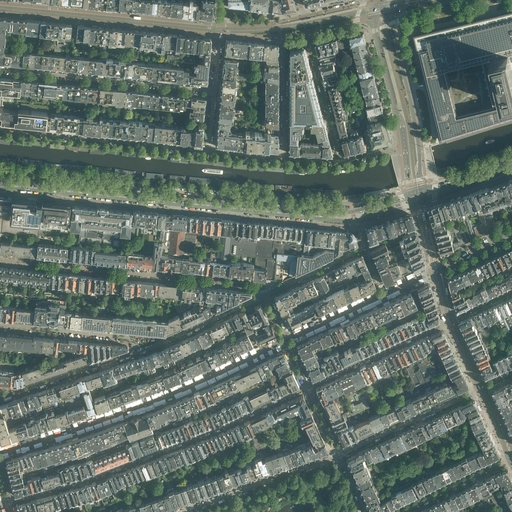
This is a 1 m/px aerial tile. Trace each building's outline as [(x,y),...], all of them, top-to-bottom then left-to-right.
[(228,0),(228,1),(228,7),(229,7),(232,7),(238,8),(241,8),(248,9),(247,0),(228,0)] [(269,0),(247,0),(248,9),(249,9),(256,9),(260,10),(267,11),(267,10),(268,11),(269,0)] [(269,0),(268,11),(281,12),(280,8),(279,5),(278,1),(278,0),(269,0)] [(213,16),(213,14),(214,12),(201,10),(200,17),(207,18),(209,18),(208,19),(212,19),(212,18),(213,17),(213,16)] [(413,34),(422,70),(425,81),(431,105),(440,142),(443,141),(511,119),(511,10),(475,19),(413,34)] [(32,36),(33,20),(26,20),(25,31),(25,35),(32,36)] [(45,35),(47,22),(40,21),(33,20),(32,36),(35,36),(35,34),(39,34),(39,35),(45,35)] [(70,38),(71,24),(65,24),(59,23),(58,37),(70,38)] [(95,42),(97,27),(92,26),(90,26),(88,40),(88,42),(95,42)] [(102,43),(103,27),(97,27),(95,42),(102,43)] [(115,43),(117,29),(115,29),(115,28),(112,28),(110,28),(108,41),(108,44),(111,44),(111,43),(115,43)] [(123,44),(125,30),(117,29),(115,43),(115,44),(123,44)] [(132,43),(134,30),(125,30),(123,44),(129,45),(129,43),(132,43)] [(139,45),(141,31),(138,31),(138,30),(136,30),(136,31),(134,30),(132,43),(132,45),(139,46),(139,45)] [(153,48),(155,33),(152,32),(153,32),(150,31),(150,32),(145,32),(146,31),(143,31),(141,31),(139,45),(144,45),(144,47),(153,48)] [(160,51),(160,50),(162,33),(160,33),(159,32),(158,32),(157,33),(155,33),(153,48),(157,48),(157,51),(160,51)] [(168,47),(169,34),(162,33),(160,50),(164,51),(164,47),(168,47)] [(352,45),(366,41),(365,38),(364,34),(364,33),(363,33),(359,34),(355,35),(354,35),(350,36),(349,37),(345,38),(345,37),(345,38),(341,39),(341,38),(341,39),(340,39),(337,39),(316,45),(319,55),(322,65),(336,61),(342,60),(339,48),(342,47),(347,46),(352,45)] [(175,50),(177,35),(169,34),(168,47),(172,48),(172,49),(175,50)] [(182,49),(184,35),(181,35),(181,34),(179,34),(179,35),(177,35),(175,50),(175,51),(179,51),(179,48),(182,49)] [(196,50),(197,37),(184,35),(182,49),(196,50)] [(202,54),(203,52),(204,37),(197,37),(196,50),(199,50),(199,53),(202,54)] [(210,48),(211,39),(210,38),(204,37),(203,52),(204,52),(210,52),(210,48)] [(232,54),(233,40),(231,40),(228,40),(226,40),(225,45),(225,48),(225,53),(224,53),(225,53),(224,56),(230,56),(230,54),(232,54)] [(239,55),(241,41),(233,40),(232,54),(239,55)] [(247,55),(248,42),(246,42),(243,41),(241,41),(239,55),(247,55)] [(367,47),(366,41),(352,45),(353,50),(367,47)] [(254,58),(256,43),(248,42),(247,55),(246,58),(252,59),(252,58),(254,58)] [(262,60),(263,50),(263,43),(256,43),(254,58),(254,59),(262,60)] [(277,58),(277,53),(278,53),(278,50),(277,50),(278,45),(263,43),(263,50),(262,60),(261,63),(268,64),(278,64),(278,58),(277,58)] [(367,47),(353,50),(355,58),(369,55),(367,47)] [(313,76),(306,50),(303,48),(291,51),(291,82),(312,76),(313,76)] [(371,60),(369,55),(355,58),(357,64),(371,60)] [(127,76),(128,63),(129,61),(125,61),(126,60),(125,60),(125,58),(122,57),(122,60),(120,75),(127,76)] [(373,68),(371,60),(357,64),(354,65),(355,68),(357,67),(359,72),(373,68)] [(336,63),(336,61),(322,65),(324,73),(325,78),(326,81),(327,86),(339,83),(341,83),(339,77),(338,78),(336,69),(335,70),(334,63),(336,63)] [(207,78),(208,68),(209,63),(204,63),(195,62),(194,69),(196,72),(197,72),(197,75),(193,74),(193,77),(207,78)] [(374,74),(373,68),(359,72),(360,78),(374,74)] [(246,73),(239,73),(223,71),(222,77),(237,78),(245,79),(246,73)] [(376,82),(375,77),(374,74),(375,74),(374,74),(360,78),(362,85),(376,82)] [(322,114),(317,93),(316,93),(316,92),(314,92),(314,86),(314,84),(315,84),(314,81),(313,81),(311,81),(311,78),(312,78),(312,76),(291,82),(291,85),(291,123),(292,123),(292,122),(308,122),(308,124),(313,124),(313,123),(324,123),(324,122),(322,122),(321,115),(322,115),(322,114)] [(49,128),(50,115),(47,114),(48,112),(18,109),(18,111),(9,110),(9,109),(3,108),(3,106),(1,106),(3,92),(20,94),(20,92),(21,80),(0,77),(0,121),(1,122),(1,123),(49,128)] [(37,95),(39,82),(32,81),(31,93),(31,94),(37,95)] [(55,104),(55,97),(57,84),(51,83),(45,82),(43,95),(52,96),(52,103),(55,104)] [(378,89),(378,87),(378,86),(377,86),(376,82),(362,85),(364,93),(375,90),(378,90),(379,89),(378,89)] [(342,95),(339,83),(327,86),(330,98),(342,95)] [(379,95),(378,90),(375,90),(364,93),(366,99),(380,95),(379,95)] [(345,106),(342,95),(330,98),(333,109),(345,106)] [(380,95),(366,99),(366,101),(361,102),(362,105),(367,104),(368,107),(382,103),(380,95)] [(278,99),(265,97),(265,109),(278,110),(278,104),(278,99)] [(383,109),(382,103),(368,107),(369,112),(383,109)] [(348,117),(345,106),(333,109),(336,120),(348,117)] [(385,117),(383,109),(369,112),(371,120),(385,117)] [(62,130),(64,115),(61,114),(61,116),(57,116),(55,129),(62,130)] [(233,119),(233,116),(219,114),(218,121),(230,122),(234,122),(235,119),(233,119)] [(75,131),(76,116),(74,115),(74,117),(70,117),(68,130),(68,131),(75,131)] [(88,132),(90,116),(87,115),(86,120),(83,119),(81,132),(88,132)] [(101,134),(102,118),(102,117),(100,117),(99,121),(96,121),(94,133),(101,134)] [(391,137),(389,130),(387,122),(385,117),(386,117),(385,117),(371,120),(365,131),(368,146),(369,146),(372,145),(373,146),(373,147),(375,146),(376,146),(386,143),(386,144),(386,143),(388,143),(389,143),(389,142),(388,139),(390,138),(391,138),(391,137)] [(107,134),(109,119),(105,119),(102,118),(101,134),(107,134)] [(114,135),(115,122),(115,120),(112,119),(112,120),(109,119),(107,134),(114,135)] [(352,153),(347,133),(344,119),(337,121),(341,140),(343,145),(344,150),(345,155),(346,154),(352,153)] [(120,136),(122,122),(122,120),(119,120),(119,122),(115,122),(114,135),(120,136)] [(127,136),(128,121),(126,121),(126,123),(122,122),(120,136),(127,136)] [(133,137),(135,122),(135,121),(133,121),(128,121),(127,136),(131,137),(133,137)] [(140,138),(141,123),(141,122),(139,121),(139,122),(135,122),(133,137),(137,138),(138,137),(140,138)] [(236,148),(238,133),(229,132),(230,122),(218,121),(217,132),(216,138),(216,139),(216,145),(215,145),(215,146),(216,146),(221,146),(224,147),(224,146),(228,147),(229,147),(236,148)] [(146,138),(148,125),(148,122),(146,122),(145,123),(141,123),(140,138),(144,138),(146,138)] [(300,143),(300,134),(301,134),(301,128),(304,128),(304,126),(311,126),(311,128),(316,128),(319,140),(323,139),(328,137),(325,123),(324,123),(313,123),(313,124),(308,124),(308,122),(292,122),(292,123),(291,123),(290,142),(296,143),(300,143)] [(160,140),(161,126),(161,124),(159,124),(159,126),(155,126),(155,124),(151,124),(151,125),(148,125),(146,138),(146,139),(153,139),(160,140)] [(166,140),(168,127),(168,125),(165,125),(165,127),(161,126),(160,140),(166,140)] [(173,141),(174,128),(174,126),(172,125),(172,127),(168,127),(166,140),(173,141)] [(179,142),(181,126),(178,126),(178,128),(174,128),(173,141),(175,141),(175,142),(177,143),(177,142),(179,142)] [(187,143),(188,130),(184,130),(185,127),(181,126),(179,142),(187,143)] [(278,151),(278,137),(277,137),(278,136),(278,135),(278,127),(272,126),(271,134),(269,151),(276,152),(278,151)] [(367,149),(363,134),(359,135),(358,131),(357,131),(356,126),(353,127),(355,131),(360,151),(366,149),(367,149)] [(201,144),(202,127),(199,127),(199,130),(195,129),(194,143),(201,144)] [(194,143),(195,129),(193,129),(192,131),(188,130),(187,143),(188,144),(190,144),(191,143),(194,143)] [(360,151),(355,131),(347,133),(352,153),(360,151)] [(244,149),(245,134),(238,133),(236,148),(244,149)] [(269,151),(271,134),(267,134),(267,138),(264,138),(263,151),(269,151)] [(169,162),(188,164),(189,157),(170,155),(169,162)] [(286,173),(305,174),(306,167),(287,166),(286,173)] [(111,175),(111,169),(90,167),(90,173),(111,175)] [(113,173),(139,178),(139,172),(114,168),(113,169),(113,170),(112,170),(112,171),(113,172),(113,173)] [(511,192),(508,181),(507,181),(508,181),(506,182),(506,181),(506,182),(503,182),(501,183),(504,192),(507,191),(508,195),(505,196),(508,202),(511,200),(511,192)] [(508,202),(505,196),(502,197),(501,193),(504,192),(501,183),(499,184),(498,184),(496,185),(497,185),(496,185),(503,204),(508,202)] [(491,186),(489,187),(496,206),(503,204),(496,185),(494,186),(491,186)] [(496,206),(489,187),(487,188),(486,188),(485,189),(484,189),(487,198),(488,202),(490,208),(491,208),(496,206)] [(485,203),(484,199),(487,198),(484,189),(482,190),(482,189),(479,190),(479,191),(478,191),(477,191),(481,201),(483,206),(483,207),(484,209),(484,210),(490,208),(488,202),(485,203)] [(483,206),(481,201),(477,191),(476,192),(472,193),(470,194),(470,193),(470,194),(476,211),(484,209),(483,207),(483,206)] [(476,211),(470,194),(468,194),(465,195),(463,196),(467,209),(470,208),(472,213),(476,211)] [(10,212),(12,198),(11,198),(8,198),(8,197),(4,197),(0,197),(0,196),(0,216),(3,217),(10,218),(10,212)] [(467,209),(463,196),(457,198),(456,198),(462,216),(468,232),(471,241),(477,238),(472,223),(467,209)] [(10,218),(3,217),(1,233),(38,237),(38,235),(42,202),(36,202),(36,200),(17,198),(12,198),(10,212),(10,218)] [(462,216),(456,198),(454,199),(452,200),(450,200),(449,200),(455,217),(459,215),(460,217),(462,216)] [(461,234),(455,217),(449,200),(449,201),(447,201),(445,202),(443,203),(442,203),(448,220),(449,219),(451,224),(452,227),(459,242),(460,246),(464,244),(461,234)] [(67,237),(70,206),(70,204),(69,204),(42,201),(42,202),(38,235),(43,235),(45,235),(47,235),(50,236),(58,236),(60,237),(62,237),(64,237),(67,237)] [(448,220),(442,203),(438,204),(438,205),(434,206),(430,207),(429,207),(430,208),(431,211),(430,211),(431,212),(432,215),(431,215),(432,216),(433,219),(433,220),(434,223),(434,224),(444,221),(448,220)] [(129,234),(132,212),(132,211),(131,211),(131,212),(124,211),(123,211),(122,211),(116,211),(116,210),(114,210),(107,210),(108,209),(107,209),(108,209),(108,208),(107,208),(107,207),(106,207),(106,208),(105,207),(104,207),(101,207),(100,207),(98,207),(98,206),(97,206),(97,207),(96,208),(97,208),(96,208),(96,209),(90,208),(88,207),(88,208),(82,207),(81,207),(81,206),(80,206),(80,207),(73,206),(72,205),(72,206),(70,229),(80,230),(79,242),(119,246),(120,234),(128,235),(129,235),(129,234)] [(491,211),(490,208),(484,210),(491,231),(496,229),(497,228),(491,211)] [(491,231),(484,210),(484,209),(476,211),(480,221),(472,223),(477,238),(491,231)] [(138,224),(139,211),(133,210),(133,212),(131,228),(134,228),(134,224),(138,224)] [(151,267),(157,213),(156,212),(145,211),(143,229),(142,241),(144,242),(143,254),(141,266),(151,267)] [(161,248),(165,213),(157,213),(151,267),(159,268),(160,256),(161,248)] [(169,249),(172,214),(165,213),(161,248),(169,249)] [(196,251),(198,234),(185,232),(185,228),(178,227),(180,215),(172,214),(169,249),(168,257),(167,269),(194,272),(199,272),(203,273),(203,272),(205,258),(206,252),(196,251)] [(414,226),(411,215),(411,214),(410,214),(409,214),(406,215),(403,216),(407,228),(407,229),(414,226)] [(185,228),(187,215),(186,215),(186,216),(180,215),(178,227),(185,228)] [(407,228),(403,216),(397,218),(401,230),(407,228)] [(205,233),(206,231),(207,218),(199,217),(198,229),(198,233),(203,234),(203,233),(205,233)] [(213,231),(214,218),(207,218),(206,231),(210,231),(209,237),(212,237),(213,231)] [(220,233),(221,219),(214,218),(213,231),(218,231),(217,233),(220,233)] [(401,230),(397,218),(392,220),(396,232),(401,230)] [(228,275),(229,262),(229,259),(232,236),(232,232),(233,220),(222,219),(221,219),(220,233),(218,253),(216,274),(227,275),(228,275)] [(244,236),(244,233),(246,221),(240,221),(233,220),(232,232),(236,232),(235,233),(234,237),(240,237),(241,235),(244,236)] [(396,232),(392,220),(390,221),(389,221),(385,222),(384,223),(388,234),(388,235),(396,233),(396,232)] [(446,226),(444,221),(434,224),(435,229),(446,226)] [(281,280),(282,280),(293,275),(332,257),(335,231),(306,228),(258,223),(256,239),(253,239),(250,238),(247,238),(240,237),(234,237),(232,236),(229,259),(236,259),(236,256),(254,257),(253,264),(252,278),(281,280)] [(388,234),(384,223),(378,225),(383,236),(388,234)] [(450,232),(449,228),(452,227),(451,224),(446,226),(435,229),(437,236),(450,232)] [(385,242),(383,236),(378,225),(373,226),(379,245),(385,242)] [(379,245),(373,226),(370,227),(370,228),(366,229),(365,229),(365,230),(368,241),(368,243),(369,243),(370,249),(379,245)] [(399,245),(417,237),(416,232),(416,231),(413,230),(396,239),(399,245)] [(342,252),(342,250),(344,250),(345,242),(346,242),(346,241),(347,241),(348,243),(345,245),(347,248),(349,247),(350,248),(357,245),(355,236),(352,232),(335,231),(332,257),(342,252)] [(451,238),(450,232),(437,236),(439,242),(451,238)] [(471,241),(468,232),(461,234),(464,244),(471,241)] [(397,262),(402,259),(407,257),(420,250),(420,249),(417,237),(399,245),(393,248),(392,248),(373,256),(377,265),(395,257),(397,262)] [(453,244),(451,238),(439,242),(440,247),(453,244)] [(399,245),(396,239),(391,241),(393,248),(399,245)] [(0,252),(18,254),(19,243),(0,241),(0,244),(0,245),(0,252)] [(373,256),(392,248),(390,242),(371,251),(372,255),(373,256)] [(454,249),(460,246),(459,242),(453,244),(440,247),(442,255),(444,254),(454,249)] [(36,256),(37,250),(37,248),(37,245),(19,243),(18,254),(36,256)] [(81,260),(83,247),(70,246),(69,259),(81,260)] [(94,262),(95,251),(95,248),(83,247),(81,260),(94,262)] [(406,265),(422,257),(420,250),(407,257),(409,261),(408,261),(405,262),(406,265)] [(511,263),(507,252),(505,252),(503,253),(501,254),(507,265),(511,263)] [(216,274),(218,253),(210,253),(210,259),(208,273),(216,274)] [(507,265),(501,254),(499,255),(498,256),(496,257),(501,268),(507,265)] [(167,269),(168,257),(160,256),(159,268),(167,269)] [(367,267),(364,260),(362,257),(361,256),(356,258),(361,270),(367,267)] [(401,275),(397,262),(395,257),(377,265),(379,270),(378,270),(379,270),(379,272),(380,272),(383,281),(384,283),(385,283),(393,279),(397,277),(401,275)] [(413,269),(423,264),(424,264),(422,257),(406,265),(405,265),(404,266),(407,272),(412,270),(410,266),(411,265),(413,269)] [(501,268),(496,257),(490,259),(496,270),(501,268)] [(363,274),(361,270),(356,258),(350,261),(356,273),(358,272),(360,276),(363,274)] [(407,272),(404,266),(405,265),(402,259),(397,262),(401,275),(407,272)] [(496,270),(490,259),(485,262),(490,273),(496,270)] [(356,273),(350,261),(347,263),(351,272),(352,271),(354,274),(356,273)] [(490,273),(485,262),(480,264),(485,275),(490,273)] [(485,275),(480,264),(475,266),(481,279),(483,278),(482,276),(485,275)] [(349,276),(343,265),(333,270),(339,282),(349,277),(349,276)] [(481,279),(475,266),(471,268),(471,269),(476,279),(478,278),(479,280),(481,279)] [(11,278),(12,268),(11,268),(8,268),(6,268),(3,268),(3,267),(2,267),(1,278),(4,278),(3,282),(8,282),(8,278),(11,278)] [(371,277),(368,269),(367,267),(361,270),(363,274),(366,280),(371,277)] [(20,279),(21,269),(18,269),(15,269),(12,268),(11,278),(13,279),(13,283),(17,283),(18,279),(20,279)] [(30,280),(31,270),(30,270),(27,270),(25,270),(21,269),(20,279),(23,280),(22,283),(27,284),(27,280),(30,280)] [(476,279),(471,269),(467,271),(472,283),(474,282),(473,280),(476,279)] [(39,281),(40,271),(37,271),(34,271),(31,270),(30,280),(32,281),(32,284),(36,285),(37,281),(39,281)] [(340,283),(339,282),(333,270),(328,273),(332,280),(335,279),(338,284),(340,283)] [(49,282),(50,272),(49,272),(46,272),(44,272),(40,271),(39,281),(42,282),(41,285),(46,286),(46,282),(49,282)] [(472,283),(467,271),(462,273),(467,283),(469,282),(470,285),(473,284),(472,283)] [(68,289),(69,274),(62,273),(61,286),(60,288),(62,288),(63,285),(66,286),(66,289),(68,289)] [(331,285),(330,281),(332,280),(328,273),(323,275),(331,291),(333,290),(334,289),(332,284),(331,285)] [(467,283),(462,273),(458,275),(464,288),(466,287),(465,284),(467,283)] [(75,297),(75,288),(77,275),(69,274),(68,289),(70,289),(70,286),(74,287),(73,289),(72,289),(71,296),(75,297)] [(374,285),(373,283),(373,282),(373,281),(372,281),(371,278),(371,277),(366,280),(363,274),(360,276),(355,279),(362,294),(362,293),(367,291),(368,291),(372,289),(373,289),(375,287),(375,286),(374,285)] [(84,289),(86,276),(82,276),(80,275),(77,275),(75,288),(84,289)] [(331,291),(323,275),(322,276),(315,279),(313,280),(312,281),(317,292),(319,296),(331,291)] [(464,288),(458,275),(453,277),(458,287),(460,286),(461,289),(464,288)] [(460,292),(458,287),(453,277),(448,279),(453,295),(460,292)] [(510,287),(506,278),(501,280),(505,290),(510,287)] [(355,279),(351,281),(350,281),(352,285),(357,296),(358,296),(361,294),(362,294),(355,279)] [(134,293),(134,281),(128,280),(126,296),(129,296),(129,293),(134,293)] [(505,290),(501,280),(496,282),(500,292),(505,290)] [(145,305),(146,293),(152,294),(153,283),(141,281),(140,295),(139,305),(145,305)] [(317,292),(312,281),(307,283),(312,294),(317,292)] [(500,292),(496,282),(491,285),(496,294),(500,292)] [(181,297),(182,286),(159,283),(157,295),(160,295),(160,296),(165,297),(165,295),(173,296),(173,298),(178,298),(178,297),(181,297)] [(314,298),(312,294),(307,283),(301,285),(308,300),(309,301),(312,299),(314,303),(318,301),(316,297),(314,298)] [(431,289),(429,285),(428,284),(417,289),(419,295),(431,289)] [(308,300),(301,285),(296,288),(301,299),(303,302),(308,300)] [(357,296),(352,285),(348,287),(353,298),(354,297),(357,296)] [(496,294),(491,285),(486,287),(491,296),(496,294)] [(193,298),(194,287),(182,286),(181,297),(184,297),(184,299),(190,300),(190,298),(193,298)] [(353,298),(348,287),(343,289),(348,300),(349,300),(353,298)] [(491,296),(486,287),(481,289),(486,299),(491,296)] [(301,299),(296,288),(291,290),(296,301),(301,299)] [(348,300),(343,289),(337,291),(343,303),(344,302),(348,300)] [(419,295),(417,289),(410,292),(413,298),(415,297),(419,295)] [(432,295),(431,289),(419,295),(415,297),(417,300),(420,298),(421,301),(432,295)] [(486,299),(481,289),(476,292),(477,293),(481,301),(486,299)] [(232,304),(233,291),(222,290),(220,309),(232,304)] [(296,302),(296,301),(291,290),(285,293),(291,304),(296,302)] [(238,301),(251,295),(251,292),(239,291),(238,301)] [(343,303),(337,291),(332,294),(337,305),(342,303),(343,303)] [(417,307),(413,298),(410,292),(404,295),(403,296),(391,301),(398,316),(417,307)] [(48,295),(48,298),(62,300),(59,324),(63,325),(64,312),(65,301),(72,302),(72,298),(52,296),(52,294),(48,293),(48,295)] [(291,304),(285,293),(276,297),(275,300),(279,309),(285,306),(286,307),(287,306),(291,304)] [(481,301),(477,293),(472,295),(473,297),(476,303),(481,301)] [(337,305),(332,294),(327,297),(333,307),(334,307),(337,305)] [(418,309),(423,306),(434,301),(432,295),(421,301),(420,298),(417,300),(415,297),(413,298),(417,307),(418,309)] [(456,305),(456,306),(468,300),(467,297),(465,298),(463,295),(462,296),(454,299),(454,300),(456,305)] [(471,305),(476,303),(473,297),(471,298),(470,296),(467,297),(468,300),(456,306),(457,311),(459,311),(471,306),(471,305)] [(333,307),(327,297),(323,299),(328,310),(333,307)] [(45,323),(59,324),(62,300),(48,298),(47,301),(41,300),(41,301),(35,301),(34,309),(33,322),(45,323)] [(328,310),(323,299),(318,301),(323,312),(328,310)] [(511,310),(507,300),(502,302),(511,323),(511,310)] [(323,312),(318,301),(314,303),(314,304),(319,314),(323,312)] [(400,320),(399,318),(398,316),(391,301),(373,310),(378,320),(382,329),(391,324),(390,323),(390,322),(397,318),(398,319),(398,321),(400,320)] [(436,308),(434,301),(423,306),(426,312),(436,308)] [(511,331),(511,323),(502,302),(492,307),(497,318),(504,332),(505,335),(511,331)] [(208,315),(205,306),(204,307),(202,304),(200,305),(202,308),(205,316),(208,315)] [(268,321),(265,314),(264,311),(260,304),(254,307),(257,312),(253,313),(250,315),(247,316),(245,311),(239,314),(247,332),(253,329),(252,328),(254,327),(262,323),(262,324),(268,321)] [(312,317),(317,315),(317,314),(319,314),(314,304),(308,306),(304,308),(305,309),(294,314),(292,309),(282,314),(288,328),(289,328),(294,326),(294,325),(295,325),(301,322),(302,322),(305,320),(311,317),(312,317)] [(33,322),(34,309),(16,307),(14,320),(33,322)] [(497,318),(492,307),(487,309),(492,320),(497,318)] [(205,316),(202,308),(196,311),(200,319),(205,316)] [(437,313),(436,308),(426,312),(428,318),(437,313)] [(200,319),(196,311),(195,309),(183,314),(184,316),(180,318),(183,326),(190,323),(193,322),(200,319)] [(400,320),(415,313),(419,311),(418,309),(399,318),(400,320)] [(492,320),(487,309),(482,312),(487,322),(492,320)] [(378,320),(373,310),(368,312),(374,325),(377,324),(375,321),(378,320)] [(81,327),(82,315),(78,315),(79,312),(75,312),(75,314),(70,314),(69,325),(81,327)] [(375,327),(368,312),(363,314),(368,325),(370,329),(375,327)] [(490,328),(482,312),(477,314),(482,323),(482,324),(483,326),(484,325),(487,330),(490,328)] [(438,321),(439,319),(437,313),(428,318),(425,319),(428,325),(429,325),(434,323),(435,322),(438,321)] [(368,325),(363,314),(359,317),(365,329),(367,328),(366,326),(368,325)] [(482,323),(477,314),(472,316),(475,322),(477,325),(482,323)] [(183,326),(180,318),(178,315),(167,320),(168,321),(167,322),(166,335),(183,326)] [(243,324),(238,315),(233,317),(238,327),(239,327),(239,326),(243,324)] [(428,325),(425,319),(424,316),(418,319),(422,328),(428,325)] [(462,328),(472,323),(475,322),(472,316),(459,322),(462,328)] [(166,335),(167,322),(151,320),(146,321),(143,321),(143,320),(139,320),(136,320),(136,319),(131,319),(128,319),(128,318),(123,319),(120,318),(120,317),(115,318),(112,318),(111,330),(159,334),(166,335)] [(238,327),(233,317),(228,319),(233,329),(236,327),(237,328),(238,327)] [(365,329),(359,317),(354,319),(359,329),(361,328),(363,330),(365,329)] [(422,328),(418,319),(417,317),(412,320),(417,331),(422,328)] [(234,331),(233,329),(228,319),(223,321),(229,332),(229,334),(234,331)] [(363,337),(359,329),(354,319),(350,321),(349,321),(358,340),(363,337)] [(417,331),(412,320),(407,322),(412,333),(417,331)] [(229,332),(223,321),(208,328),(213,339),(229,332)] [(274,335),(270,326),(268,321),(262,324),(262,323),(254,327),(257,334),(254,336),(257,343),(274,335)] [(360,344),(358,340),(349,321),(346,323),(345,323),(341,325),(346,337),(348,341),(352,339),(356,348),(360,357),(365,355),(360,344)] [(412,333),(407,322),(401,324),(407,335),(412,333)] [(474,328),(472,323),(462,328),(465,333),(474,328)] [(407,335),(401,324),(396,327),(402,338),(407,335)] [(480,332),(482,330),(485,330),(483,326),(482,324),(474,328),(465,333),(467,337),(480,332)] [(346,337),(341,325),(337,327),(341,337),(343,336),(344,338),(346,337)] [(341,337),(337,327),(332,329),(337,338),(339,337),(340,340),(342,340),(341,337)] [(402,338),(396,327),(391,329),(396,340),(402,338)] [(215,345),(213,339),(208,328),(202,331),(197,334),(182,341),(188,352),(190,356),(193,355),(210,347),(215,345)] [(337,338),(332,329),(328,331),(332,341),(334,344),(336,342),(335,339),(337,338)] [(396,340),(391,329),(386,332),(391,343),(396,340)] [(253,345),(246,330),(241,332),(243,336),(248,347),(253,345)] [(494,338),(491,330),(486,332),(487,334),(489,339),(490,342),(491,341),(495,340),(494,338)] [(332,341),(328,331),(323,334),(328,343),(332,341)] [(433,341),(436,340),(444,336),(444,334),(443,334),(442,332),(442,331),(441,331),(440,331),(438,332),(437,332),(435,333),(434,334),(430,336),(430,335),(430,336),(433,341)] [(391,343),(386,332),(381,334),(386,345),(391,343)] [(469,342),(480,337),(482,337),(480,332),(467,337),(469,342)] [(41,349),(42,338),(0,333),(0,347),(1,348),(1,346),(24,348),(24,350),(32,351),(32,349),(35,349),(35,348),(41,349)] [(329,346),(328,343),(323,334),(318,336),(321,342),(322,344),(319,346),(321,349),(329,346)] [(386,345),(381,334),(376,337),(381,347),(386,345)] [(248,347),(243,336),(239,338),(244,349),(248,347)] [(321,342),(318,336),(308,341),(311,347),(321,342)] [(433,341),(430,336),(425,338),(429,347),(434,345),(433,343),(433,341)] [(435,347),(447,341),(444,336),(436,340),(436,342),(433,343),(434,345),(435,347)] [(381,347),(376,337),(371,339),(376,350),(381,348),(381,347)] [(483,342),(480,337),(469,342),(472,347),(483,342)] [(244,349),(239,338),(235,340),(240,351),(244,349)] [(429,347),(425,338),(420,340),(425,351),(430,349),(429,347)] [(77,349),(77,341),(73,341),(59,339),(58,347),(77,349)] [(376,350),(371,339),(365,342),(371,352),(376,350)] [(472,347),(474,352),(492,344),(491,341),(490,342),(489,339),(486,341),(483,342),(472,347)] [(240,351),(235,340),(230,342),(236,353),(240,351)] [(430,361),(427,357),(425,351),(420,340),(414,343),(424,364),(430,361)] [(188,352),(182,341),(178,343),(183,354),(188,352)] [(314,353),(311,347),(308,341),(296,346),(302,358),(314,353)] [(432,354),(449,346),(447,341),(435,347),(430,349),(432,354)] [(112,354),(124,350),(127,349),(128,349),(128,348),(128,347),(128,346),(127,346),(126,346),(112,345),(112,344),(109,344),(99,343),(87,342),(86,352),(86,354),(89,362),(95,360),(112,354)] [(236,353),(230,342),(226,344),(232,355),(236,353)] [(371,352),(365,342),(360,344),(365,355),(371,352)] [(183,354),(178,343),(173,345),(178,356),(183,354)] [(424,364),(414,343),(409,345),(415,358),(420,370),(415,373),(420,384),(437,376),(432,367),(430,361),(424,364)] [(232,355),(226,344),(222,346),(228,357),(232,355)] [(487,352),(494,349),(495,349),(492,344),(474,352),(476,357),(487,352)] [(180,361),(173,345),(168,347),(175,363),(180,361)] [(415,358),(409,345),(403,348),(409,360),(415,358)] [(228,357),(222,346),(217,348),(222,360),(228,357)] [(444,361),(454,356),(449,347),(449,346),(432,354),(427,357),(430,361),(432,367),(444,361)] [(175,363),(168,347),(165,349),(169,360),(172,359),(174,365),(176,364),(175,363)] [(222,360),(217,348),(211,351),(216,362),(217,362),(222,360)] [(360,357),(356,348),(351,350),(350,348),(343,352),(344,354),(340,356),(344,365),(360,357)] [(415,373),(409,360),(403,348),(398,351),(404,363),(415,386),(420,384),(415,373)] [(169,360),(165,349),(164,349),(161,351),(167,367),(168,367),(167,365),(169,364),(168,361),(169,360)] [(167,367),(161,351),(156,352),(161,364),(163,363),(165,366),(163,367),(164,368),(167,367)] [(216,362),(211,351),(206,353),(211,365),(216,362)] [(404,363),(398,351),(393,353),(398,365),(404,363)] [(161,364),(156,352),(152,354),(156,365),(161,364)] [(344,365),(340,356),(337,352),(333,354),(339,367),(344,365)] [(479,362),(488,358),(490,357),(487,352),(476,357),(479,362)] [(286,359),(284,354),(282,353),(278,355),(280,360),(281,360),(282,361),(286,359)] [(304,363),(316,358),(314,353),(302,358),(304,363)] [(398,365),(393,353),(387,356),(393,368),(398,365)] [(89,362),(86,354),(63,361),(66,369),(89,362)] [(156,365),(152,354),(148,355),(153,370),(156,369),(154,366),(156,365)] [(339,367),(333,354),(328,357),(334,369),(339,367)] [(153,370),(148,355),(144,357),(148,368),(150,368),(151,371),(153,370)] [(200,370),(196,361),(194,362),(193,360),(195,359),(193,355),(190,356),(189,357),(191,361),(196,372),(200,370)] [(207,367),(203,358),(201,359),(200,356),(198,356),(198,357),(204,368),(207,367)] [(393,368),(387,356),(382,358),(387,370),(393,368)] [(456,361),(454,356),(444,361),(446,366),(456,361)] [(509,367),(504,356),(498,358),(499,359),(504,370),(509,367)] [(148,368),(144,357),(140,358),(143,369),(146,368),(148,374),(150,374),(148,368)] [(204,368),(198,357),(197,358),(198,360),(196,361),(200,370),(204,368)] [(334,369),(328,357),(323,359),(325,363),(329,372),(334,369)] [(151,391),(147,380),(146,375),(143,369),(140,358),(135,359),(134,360),(138,371),(140,377),(142,382),(146,393),(151,392),(151,391)] [(318,364),(319,363),(316,358),(304,363),(307,369),(318,364)] [(389,375),(387,370),(382,358),(376,361),(382,373),(384,377),(389,375)] [(490,363),(488,358),(479,362),(481,367),(490,363)] [(289,365),(286,359),(282,361),(274,364),(277,370),(289,365)] [(504,370),(499,359),(493,361),(495,365),(496,366),(498,372),(504,370)] [(138,371),(134,360),(129,361),(133,372),(133,373),(138,371)] [(274,375),(270,366),(267,360),(262,363),(268,375),(269,378),(274,375)] [(66,369),(63,361),(42,368),(45,376),(66,369)] [(133,372),(129,361),(123,363),(127,374),(133,372)] [(382,373),(376,361),(371,363),(377,376),(382,373)] [(459,366),(456,361),(446,366),(448,371),(459,366)] [(492,368),(492,367),(495,365),(493,361),(490,363),(481,367),(483,372),(492,368)] [(127,374),(123,363),(118,365),(122,376),(127,374)] [(268,375),(262,363),(261,363),(256,366),(262,378),(268,375)] [(329,372),(325,363),(320,365),(322,368),(325,374),(329,372)] [(377,376),(371,363),(365,366),(371,379),(377,376)] [(192,374),(188,365),(186,366),(185,364),(183,365),(188,376),(192,374)] [(309,374),(320,369),(318,364),(307,369),(309,374)] [(45,376),(42,368),(41,365),(37,366),(37,365),(25,369),(25,370),(21,371),(25,383),(45,376)] [(122,376),(118,365),(113,367),(116,378),(122,376)] [(280,376),(291,370),(289,365),(277,370),(280,376)] [(184,378),(182,371),(179,372),(177,366),(175,366),(176,369),(181,380),(184,378)] [(265,385),(262,378),(256,366),(233,376),(242,395),(243,398),(248,396),(253,407),(254,407),(258,405),(262,403),(266,401),(267,401),(271,399),(266,387),(265,385)] [(371,379),(365,366),(360,368),(366,381),(371,379)] [(461,372),(459,366),(448,371),(451,377),(461,372)] [(496,366),(492,368),(483,372),(486,377),(487,377),(498,372),(496,366)] [(116,378),(113,367),(106,369),(110,382),(117,380),(116,378)] [(322,368),(320,369),(309,374),(311,379),(313,379),(316,378),(317,378),(325,374),(322,368)] [(366,381),(360,368),(354,371),(360,384),(366,382),(366,381)] [(110,382),(106,369),(99,371),(99,372),(103,384),(110,382)] [(181,380),(176,369),(174,370),(175,371),(169,373),(168,372),(165,373),(165,374),(162,376),(166,386),(181,380)] [(291,370),(280,376),(275,378),(277,382),(277,383),(282,394),(298,386),(291,370)] [(25,383),(21,371),(16,372),(20,384),(25,383)] [(360,384),(354,371),(349,374),(355,387),(360,384)] [(103,384),(99,372),(85,376),(91,394),(105,389),(103,384)] [(461,372),(451,377),(450,377),(451,379),(454,378),(455,381),(464,377),(461,372)] [(355,387),(349,374),(338,379),(344,392),(350,389),(355,387)] [(97,411),(92,396),(91,394),(85,376),(76,379),(79,389),(80,392),(82,392),(87,406),(85,407),(87,414),(97,411)] [(161,387),(157,376),(155,377),(154,376),(149,378),(150,380),(147,380),(151,391),(161,387)] [(166,386),(162,376),(159,377),(159,376),(157,376),(161,387),(166,386)] [(242,395),(233,376),(229,379),(234,391),(234,394),(234,395),(235,398),(237,397),(242,395)] [(146,393),(142,382),(140,377),(135,379),(129,381),(135,397),(146,393)] [(79,389),(76,379),(59,385),(62,396),(63,397),(75,393),(74,391),(79,389)] [(234,391),(229,379),(224,381),(229,392),(233,390),(234,391)] [(344,392),(338,379),(332,381),(339,395),(344,393),(344,392)] [(468,386),(468,385),(465,380),(457,384),(454,385),(457,391),(467,386),(468,386)] [(135,397),(129,381),(124,382),(126,388),(129,399),(135,397)] [(232,399),(231,397),(229,392),(224,381),(219,383),(227,398),(228,401),(232,399)] [(339,395),(332,381),(327,384),(334,398),(334,397),(339,395)] [(457,391),(454,385),(451,387),(450,383),(447,384),(446,381),(435,386),(435,388),(432,390),(437,400),(441,399),(443,398),(448,395),(449,396),(451,395),(450,394),(451,394),(453,393),(457,391)] [(282,394),(277,383),(277,382),(275,383),(272,385),(273,387),(277,396),(282,394)] [(227,398),(219,383),(215,385),(220,396),(222,401),(227,398)] [(334,398),(327,384),(322,386),(328,400),(334,398)] [(62,396),(59,385),(54,387),(57,395),(58,398),(58,400),(61,399),(60,397),(62,396)] [(220,396),(215,385),(211,387),(210,387),(215,398),(220,396)] [(506,392),(507,391),(504,385),(494,390),(493,392),(495,396),(506,392)] [(124,401),(120,390),(119,386),(114,387),(119,403),(124,401)] [(277,396),(273,387),(270,388),(269,386),(266,387),(271,399),(277,396)] [(328,400),(322,386),(316,389),(323,403),(328,400)] [(119,403),(114,387),(105,390),(106,391),(105,391),(110,406),(119,403)] [(215,398),(210,387),(205,390),(212,406),(217,403),(215,398)] [(369,407),(364,396),(360,398),(355,387),(350,389),(352,394),(356,402),(353,404),(353,402),(349,403),(352,409),(353,412),(364,407),(365,409),(369,407)] [(398,394),(395,387),(390,390),(393,396),(398,394)] [(53,396),(51,388),(46,390),(50,401),(58,398),(57,395),(53,396)] [(129,399),(126,388),(120,390),(124,401),(129,399)] [(85,407),(80,392),(79,389),(74,391),(75,393),(63,397),(66,406),(65,406),(70,420),(87,414),(85,407)] [(437,400),(432,390),(431,389),(426,392),(431,403),(437,400)] [(52,406),(50,401),(46,390),(39,392),(42,403),(44,409),(44,410),(48,408),(52,407),(52,406)] [(212,406),(205,390),(199,392),(204,403),(207,411),(213,408),(212,406)] [(110,406),(105,391),(101,393),(106,408),(110,406)] [(204,403),(199,392),(195,394),(199,405),(204,403)] [(431,403),(426,392),(421,394),(426,405),(431,403)] [(508,397),(506,392),(495,396),(498,401),(508,397)] [(39,407),(35,393),(31,395),(34,405),(36,405),(37,408),(35,409),(36,411),(40,410),(39,407)] [(106,408),(101,393),(96,394),(101,409),(106,408)] [(101,409),(96,394),(92,396),(97,411),(101,409)] [(200,407),(199,405),(195,394),(191,396),(196,409),(200,407)] [(356,402),(352,394),(346,397),(349,403),(353,402),(353,404),(356,402)] [(426,405),(421,394),(416,396),(421,408),(426,405)] [(307,405),(302,395),(295,399),(289,402),(288,402),(285,404),(279,407),(278,407),(271,410),(276,421),(281,418),(282,420),(285,419),(284,417),(294,412),(295,414),(298,413),(301,419),(311,414),(307,405)] [(33,415),(31,409),(27,396),(23,397),(23,398),(29,416),(33,415)] [(196,409),(191,396),(187,398),(191,408),(193,407),(194,409),(196,409)] [(253,407),(248,396),(243,398),(243,399),(249,410),(253,407)] [(421,408),(416,396),(411,399),(416,410),(421,408)] [(334,398),(328,400),(323,403),(330,419),(342,414),(334,397),(334,398)] [(508,397),(498,401),(500,406),(510,402),(508,397)] [(29,416),(23,398),(18,399),(26,423),(31,422),(29,417),(29,416)] [(191,408),(187,398),(182,400),(188,412),(189,411),(188,409),(191,408)] [(416,410),(411,399),(410,398),(405,401),(411,412),(416,410)] [(26,423),(18,399),(13,401),(8,402),(16,426),(26,423)] [(249,410),(243,399),(239,401),(244,412),(245,411),(249,410)] [(190,417),(188,412),(182,400),(178,401),(183,412),(185,415),(186,415),(188,418),(190,417)] [(468,410),(477,405),(475,401),(473,400),(463,405),(465,411),(468,410)] [(183,412),(178,401),(174,403),(178,413),(179,416),(182,415),(181,413),(183,412)] [(235,416),(230,405),(228,401),(224,403),(225,407),(230,418),(235,416)] [(244,412),(239,401),(234,403),(239,414),(243,412),(244,412)] [(411,412),(405,401),(400,403),(405,415),(411,412)] [(511,406),(511,401),(510,402),(500,406),(502,411),(511,406)] [(16,426),(8,402),(0,405),(0,441),(1,442),(0,442),(10,439),(19,436),(16,426)] [(405,415),(400,403),(399,402),(394,404),(395,406),(400,417),(405,415)] [(178,413),(174,403),(169,405),(173,415),(178,413)] [(239,414),(234,403),(230,405),(235,416),(239,414)] [(173,415),(169,405),(165,407),(169,417),(173,415)] [(467,414),(465,411),(463,405),(458,407),(463,419),(465,418),(464,416),(467,414)] [(480,411),(477,405),(468,410),(470,415),(480,411)] [(70,420),(65,406),(53,410),(53,411),(58,424),(70,420)] [(400,417),(395,406),(384,411),(389,422),(400,417)] [(505,416),(511,412),(511,406),(502,411),(505,416)] [(169,417),(165,407),(160,409),(165,421),(167,420),(166,418),(169,417)] [(230,418),(225,407),(221,409),(226,420),(230,418)] [(463,419),(458,407),(452,410),(458,422),(463,419)] [(165,421),(160,409),(155,411),(160,421),(162,420),(163,422),(165,421)] [(226,420),(221,409),(216,411),(221,422),(226,420)] [(276,421),(271,410),(265,413),(270,423),(271,425),(276,422),(276,421)] [(458,422),(452,410),(447,412),(453,424),(458,422)] [(58,424),(53,411),(48,412),(49,415),(48,415),(47,413),(46,413),(46,415),(50,427),(51,426),(58,424)] [(160,423),(160,421),(155,411),(151,413),(156,424),(160,423)] [(221,422),(216,411),(212,414),(216,425),(221,422)] [(389,422),(384,411),(379,413),(384,425),(389,422)] [(471,422),(482,416),(480,411),(470,415),(470,416),(471,419),(470,420),(471,422)] [(453,424),(447,412),(442,414),(448,426),(453,424)] [(156,424),(151,413),(146,414),(151,426),(156,424)] [(270,423),(265,413),(249,420),(254,431),(270,423)] [(384,425),(379,413),(373,415),(379,427),(384,425)] [(137,438),(154,432),(151,426),(146,414),(138,417),(132,419),(123,422),(128,437),(131,445),(135,456),(143,453),(137,438)] [(216,425),(212,414),(207,416),(211,426),(216,425)] [(333,424),(345,419),(342,414),(330,419),(333,424)] [(448,427),(448,426),(442,414),(437,417),(443,429),(448,427)] [(50,427),(46,415),(40,416),(44,428),(50,427)] [(302,426),(303,425),(314,420),(312,415),(299,420),(302,426)] [(379,427),(373,415),(368,418),(369,419),(374,430),(379,427)] [(44,428),(40,416),(34,418),(35,420),(38,430),(44,428)] [(211,426),(207,416),(202,417),(207,428),(211,426)] [(473,427),(485,422),(483,417),(482,416),(471,422),(473,427)] [(38,430),(35,420),(33,420),(32,417),(29,417),(31,422),(34,431),(38,430)] [(207,428),(202,417),(198,419),(202,430),(207,428)] [(342,426),(346,424),(349,423),(348,421),(350,420),(349,417),(333,424),(335,430),(340,427),(342,426)] [(450,444),(443,429),(437,417),(432,419),(438,431),(444,446),(450,444)] [(202,430),(198,419),(193,421),(197,432),(202,430)] [(374,430),(369,419),(353,427),(358,437),(374,430)] [(438,431),(432,419),(427,421),(432,434),(438,431)] [(260,444),(254,431),(249,420),(244,423),(250,435),(250,436),(252,439),(253,442),(255,446),(259,444),(260,444)] [(324,441),(314,420),(303,425),(309,440),(310,440),(312,446),(324,441)] [(197,432),(193,421),(188,423),(193,434),(197,432)] [(433,435),(432,434),(427,421),(422,424),(428,437),(433,435)] [(34,431),(31,422),(26,423),(29,433),(34,431)] [(128,437),(123,422),(118,424),(123,438),(128,437)] [(179,426),(177,422),(173,424),(174,428),(179,439),(183,437),(179,426)] [(476,433),(488,427),(485,422),(473,427),(476,433)] [(29,433),(26,423),(16,426),(19,436),(29,433)] [(193,434),(188,423),(184,425),(188,435),(193,434)] [(250,435),(244,423),(239,425),(244,438),(250,435)] [(123,438),(118,424),(112,426),(117,440),(123,438)] [(353,439),(347,427),(346,424),(342,426),(343,429),(342,429),(347,442),(353,439)] [(428,437),(422,424),(417,426),(423,440),(428,437)] [(188,435),(184,425),(179,426),(183,437),(188,435)] [(244,438),(239,425),(233,428),(239,440),(244,438)] [(358,437),(353,427),(352,425),(347,427),(353,439),(358,437)] [(117,440),(112,426),(111,427),(106,428),(111,442),(117,440)] [(423,440),(417,426),(411,429),(418,442),(423,440)] [(347,442),(342,429),(340,427),(335,430),(341,443),(343,444),(347,442)] [(479,438),(490,433),(490,432),(488,427),(476,433),(479,438)] [(111,442),(106,428),(101,430),(105,443),(111,442)] [(179,439),(174,428),(170,430),(174,441),(179,439)] [(239,440),(233,428),(229,430),(234,440),(236,439),(237,441),(239,440)] [(284,439),(282,435),(281,433),(280,429),(274,431),(277,437),(278,439),(279,441),(284,439)] [(418,442),(411,429),(406,431),(412,444),(418,442)] [(105,443),(101,430),(95,432),(100,445),(105,443)] [(165,445),(160,434),(159,430),(154,431),(160,446),(165,445)] [(174,441),(170,430),(165,432),(169,443),(174,441)] [(234,440),(229,430),(225,432),(230,444),(232,443),(231,440),(234,440)] [(154,431),(154,432),(137,438),(143,453),(144,452),(145,452),(158,447),(160,446),(154,431)] [(412,444),(406,431),(401,433),(407,447),(412,444)] [(100,445),(95,432),(89,434),(94,447),(100,445)] [(169,443),(165,432),(160,434),(165,445),(169,443)] [(230,444),(225,432),(221,433),(225,443),(227,442),(228,445),(230,444)] [(225,443),(221,433),(217,435),(222,447),(224,446),(223,444),(225,443)] [(407,447),(401,433),(396,436),(402,449),(407,447)] [(481,443),(493,438),(490,433),(479,438),(481,443)] [(95,451),(94,447),(89,434),(84,436),(90,453),(94,452),(95,451)] [(222,447),(217,435),(212,437),(217,446),(219,446),(220,448),(222,447)] [(90,453),(84,436),(78,438),(83,451),(84,455),(90,453)] [(402,449),(396,436),(390,438),(397,452),(402,449)] [(217,446),(212,437),(208,438),(214,450),(216,449),(215,447),(217,446)] [(83,451),(78,438),(73,440),(77,453),(83,451)] [(214,450),(208,438),(204,440),(209,450),(211,449),(212,451),(214,450)] [(397,454),(397,452),(390,438),(385,441),(391,454),(392,456),(397,454)] [(484,448),(495,443),(493,438),(481,443),(484,448)] [(77,453),(73,440),(67,442),(72,455),(77,453)] [(209,450),(204,440),(200,441),(206,454),(208,453),(207,451),(209,450)] [(317,455),(312,446),(310,440),(309,440),(304,442),(305,445),(311,457),(313,456),(313,457),(315,456),(317,455)] [(206,454),(200,441),(195,443),(201,456),(206,454)] [(328,449),(324,441),(312,446),(317,455),(322,453),(327,451),(328,449)] [(391,454),(385,441),(380,443),(386,457),(391,454)] [(74,461),(73,459),(72,455),(67,442),(61,444),(66,457),(67,461),(68,465),(72,479),(78,477),(74,464),(74,461)] [(129,458),(125,447),(124,442),(113,446),(112,445),(107,447),(113,465),(129,458)] [(255,446),(253,442),(243,446),(245,450),(255,446)] [(201,456),(195,443),(189,446),(195,458),(201,456)] [(386,457),(380,443),(375,445),(381,459),(386,457)] [(485,454),(498,448),(495,443),(484,448),(481,450),(482,452),(483,451),(484,453),(485,454)] [(66,457),(61,444),(55,446),(60,459),(66,457)] [(135,456),(131,445),(125,447),(129,458),(135,456)] [(305,459),(300,446),(299,445),(294,447),(299,461),(305,459)] [(311,457),(305,445),(300,446),(305,459),(311,457)] [(381,459),(375,445),(370,448),(374,458),(376,461),(381,459)] [(60,459),(55,446),(49,448),(54,461),(60,459)] [(195,458),(189,446),(184,448),(189,461),(195,458)] [(113,465),(107,447),(99,450),(100,452),(106,467),(110,466),(113,465)] [(299,461),(294,447),(288,449),(293,463),(299,461)] [(54,461),(49,448),(43,449),(48,463),(54,461)] [(189,461),(184,448),(178,450),(183,461),(184,463),(189,461)] [(374,458),(370,448),(364,450),(367,456),(369,460),(374,458)] [(489,461),(499,456),(500,455),(500,454),(500,453),(498,448),(485,454),(484,453),(482,454),(481,453),(478,455),(482,464),(489,461)] [(48,463),(43,449),(37,451),(43,468),(49,467),(48,463)] [(293,463),(288,449),(283,451),(288,465),(293,463)] [(183,461),(178,450),(173,452),(178,464),(179,465),(181,464),(181,463),(183,461)] [(367,456),(364,450),(357,454),(359,460),(363,458),(367,456)] [(43,468),(37,451),(32,453),(36,464),(38,470),(43,468)] [(288,465),(283,451),(276,454),(282,467),(288,465)] [(101,469),(95,454),(94,452),(90,453),(96,471),(101,469)] [(106,467),(100,452),(95,454),(101,469),(106,467)] [(178,464),(173,452),(167,454),(173,467),(176,466),(175,465),(178,464)] [(36,464),(32,453),(27,454),(30,463),(32,463),(33,464),(36,464)] [(96,471),(90,453),(84,455),(79,457),(80,459),(80,462),(81,463),(84,475),(96,471)] [(173,467),(167,454),(162,456),(167,469),(173,467)] [(282,467),(276,454),(264,458),(264,459),(269,472),(282,467)] [(359,460),(357,454),(348,458),(351,464),(359,460)] [(472,469),(467,458),(466,454),(461,457),(463,460),(468,471),(472,469)] [(482,464),(478,455),(477,454),(467,458),(472,469),(482,464)] [(27,467),(23,455),(19,457),(21,462),(22,466),(24,465),(24,466),(23,467),(25,472),(23,472),(24,474),(25,474),(28,473),(27,467)] [(168,471),(162,456),(156,459),(162,471),(163,473),(168,471)] [(269,472),(264,459),(261,460),(260,456),(257,457),(257,458),(263,474),(265,473),(265,474),(267,473),(267,472),(269,472)] [(21,462),(19,457),(14,458),(6,460),(7,466),(21,462)] [(263,474),(257,458),(254,459),(256,463),(253,464),(254,466),(257,476),(263,474)] [(366,464),(363,458),(359,460),(351,464),(354,470),(366,464)] [(162,471),(156,459),(151,461),(156,473),(162,471)] [(468,471),(463,460),(457,462),(463,473),(468,471)] [(156,473),(151,461),(145,463),(151,475),(156,473)] [(84,475),(81,463),(80,462),(74,464),(78,477),(84,475)] [(463,473),(457,462),(452,464),(458,476),(463,473)] [(151,475),(145,463),(140,465),(145,476),(145,477),(151,475)] [(371,476),(366,464),(354,470),(359,481),(371,476)] [(458,476),(452,464),(448,467),(453,478),(458,476)] [(60,482),(57,469),(55,465),(49,467),(43,468),(38,470),(40,476),(44,487),(60,482)] [(72,479),(68,465),(62,467),(66,481),(72,479)] [(145,476),(140,465),(135,467),(140,478),(145,476)] [(252,478),(248,465),(246,466),(247,468),(244,469),(248,479),(252,478)] [(257,476),(254,466),(251,467),(250,465),(248,465),(252,478),(257,476)] [(248,479),(244,469),(241,470),(240,466),(238,467),(239,469),(243,481),(248,479)] [(66,481),(62,467),(57,469),(60,482),(66,481)] [(140,478),(135,467),(130,469),(136,480),(140,478)] [(453,478),(448,467),(443,469),(448,480),(453,478)] [(232,485),(227,470),(226,468),(224,469),(226,473),(222,474),(227,487),(230,485),(232,485)] [(238,482),(235,473),(233,468),(227,470),(232,485),(238,482)] [(136,480),(130,469),(126,470),(131,482),(136,480)] [(243,481),(239,469),(237,469),(238,472),(235,473),(238,482),(238,483),(240,482),(240,483),(242,482),(241,482),(243,481)] [(448,480),(443,469),(438,472),(443,483),(448,480)] [(509,474),(510,474),(508,470),(507,469),(507,470),(506,469),(502,471),(496,474),(495,474),(498,480),(500,479),(509,474)] [(131,482),(126,470),(121,472),(126,484),(127,486),(130,485),(129,483),(131,482)] [(126,484),(121,472),(117,474),(122,486),(126,484)] [(443,483),(438,472),(433,474),(438,485),(443,483)] [(227,487),(222,474),(222,473),(216,475),(221,489),(227,487)] [(122,486),(117,474),(112,476),(117,490),(121,489),(119,486),(122,486)] [(438,485),(433,474),(428,476),(433,488),(438,485)] [(500,483),(498,480),(495,474),(490,476),(496,487),(498,486),(498,484),(500,483)] [(511,478),(510,474),(509,474),(500,479),(503,484),(511,479),(511,478)] [(23,480),(21,475),(10,478),(12,483),(23,480)] [(221,489),(216,475),(210,478),(215,491),(221,489)] [(44,487),(40,476),(35,478),(39,488),(44,487)] [(117,490),(112,476),(106,478),(116,502),(121,500),(117,490)] [(373,481),(371,476),(359,481),(361,487),(373,481)] [(433,488),(428,476),(422,479),(428,490),(433,488)] [(496,487),(490,476),(485,479),(491,489),(496,487)] [(116,502),(106,478),(95,482),(100,495),(102,500),(104,506),(116,502)] [(215,491),(210,478),(204,480),(208,493),(215,491)] [(27,484),(27,481),(26,479),(24,480),(23,480),(12,483),(13,488),(22,486),(24,485),(27,484)] [(428,490),(422,479),(417,481),(423,493),(428,490)] [(491,491),(491,489),(485,479),(483,480),(480,482),(485,493),(491,491)] [(502,491),(504,490),(511,486),(511,479),(503,484),(501,485),(500,487),(502,491)] [(208,493),(204,480),(197,482),(202,495),(208,493)] [(376,487),(375,484),(377,483),(376,480),(373,481),(361,487),(364,493),(376,487)] [(423,493),(417,481),(412,484),(413,485),(418,495),(423,493)] [(100,495),(95,482),(90,484),(89,484),(94,497),(100,495)] [(202,495),(197,482),(191,484),(196,497),(202,495)] [(485,493),(480,482),(478,483),(477,482),(475,483),(475,484),(480,495),(481,497),(484,496),(483,494),(485,493)] [(94,497),(89,484),(84,486),(89,499),(94,497)] [(190,500),(186,486),(182,488),(180,484),(178,485),(184,502),(188,500),(190,500)] [(196,497),(191,484),(186,486),(190,500),(196,497)] [(480,495),(475,484),(470,487),(475,498),(480,495)] [(184,502),(178,485),(177,485),(178,489),(174,490),(179,504),(181,503),(184,502)] [(418,495),(413,485),(397,493),(402,503),(418,495)] [(24,493),(22,486),(13,488),(15,495),(24,493)] [(89,499),(84,486),(79,487),(83,501),(86,508),(87,511),(92,510),(89,499)] [(511,499),(511,486),(504,490),(507,496),(499,500),(501,505),(511,499)] [(83,501),(79,487),(73,489),(78,502),(83,501)] [(379,493),(376,487),(364,493),(367,498),(379,493)] [(475,498),(470,487),(469,487),(465,489),(470,500),(472,503),(476,500),(475,498)] [(78,502),(73,489),(63,492),(66,504),(66,505),(71,503),(74,511),(80,511),(80,510),(78,502)] [(173,506),(168,492),(167,489),(164,490),(166,493),(162,495),(167,508),(173,506)] [(470,500),(465,489),(460,492),(466,504),(466,505),(470,503),(468,501),(470,500)] [(179,504),(174,490),(168,492),(173,506),(179,504)] [(402,503),(397,493),(396,491),(394,492),(395,494),(392,495),(393,496),(397,505),(402,503)] [(66,504),(63,492),(57,494),(61,505),(66,504)] [(461,507),(466,504),(460,492),(455,494),(461,507)] [(381,499),(379,493),(367,498),(369,504),(380,499),(381,499)] [(61,505),(57,494),(52,495),(55,507),(61,505)] [(463,511),(461,507),(455,494),(454,494),(449,497),(455,507),(457,511),(459,510),(460,511),(463,511)] [(501,505),(499,500),(496,494),(494,495),(488,498),(490,502),(492,507),(493,509),(498,507),(498,506),(501,505)] [(55,507),(52,495),(36,500),(39,510),(50,507),(50,509),(55,507)] [(167,508),(162,495),(156,498),(161,510),(167,508)] [(397,505),(393,496),(388,499),(392,508),(397,505)] [(455,507),(449,497),(444,499),(449,510),(455,507)] [(155,511),(161,510),(156,498),(150,500),(154,511),(155,511)] [(382,505),(380,499),(369,504),(372,510),(382,505)] [(392,508),(388,499),(383,501),(384,504),(387,510),(392,508)] [(449,510),(444,499),(439,502),(444,511),(446,511),(450,511),(449,510)] [(500,511),(503,511),(511,506),(511,499),(501,505),(498,506),(498,507),(499,510),(500,511)] [(39,510),(36,500),(30,501),(32,508),(32,507),(33,511),(39,510)] [(154,511),(150,500),(144,502),(147,511),(154,511)] [(32,508),(30,501),(18,505),(17,506),(17,507),(19,511),(29,508),(32,508)] [(147,511),(144,502),(142,503),(141,501),(138,503),(139,504),(138,504),(138,505),(140,511),(147,511)] [(444,511),(439,502),(434,504),(437,511),(444,511)]
